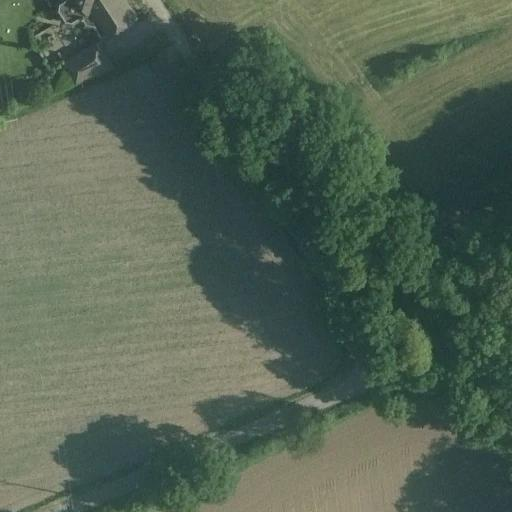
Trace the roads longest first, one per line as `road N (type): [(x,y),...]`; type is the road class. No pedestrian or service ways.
road 1 (unclassified): [(378,377),(153,0)]
road 2 (unclassified): [(64,511),(378,377)]
road 3 (unclassified): [(378,377),(511,338)]
